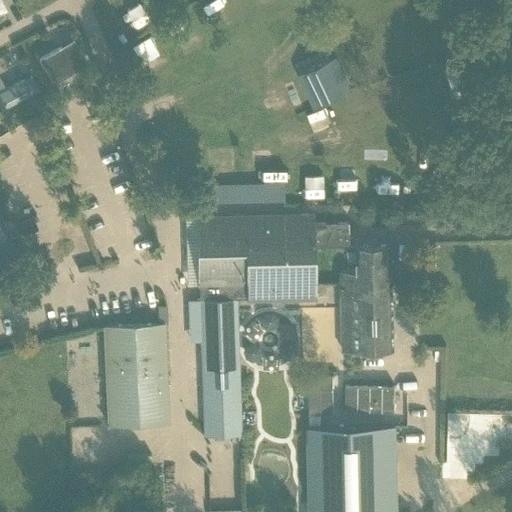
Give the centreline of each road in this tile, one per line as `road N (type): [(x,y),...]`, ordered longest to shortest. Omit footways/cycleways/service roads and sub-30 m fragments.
road 1 (unknown): [(182,511),(175,259)]
road 2 (unknown): [(419,341),(412,440),(393,511)]
